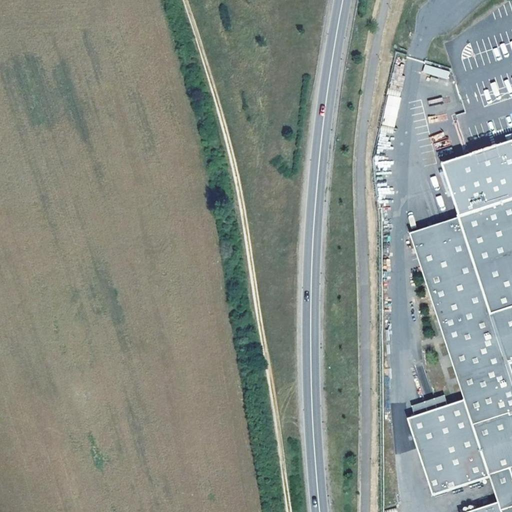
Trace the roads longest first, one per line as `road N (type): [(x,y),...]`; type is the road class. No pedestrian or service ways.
road 1 (track): [(184,0),(235,174),(289,511)]
road 2 (primary): [(319,511),(311,270),(343,0)]
